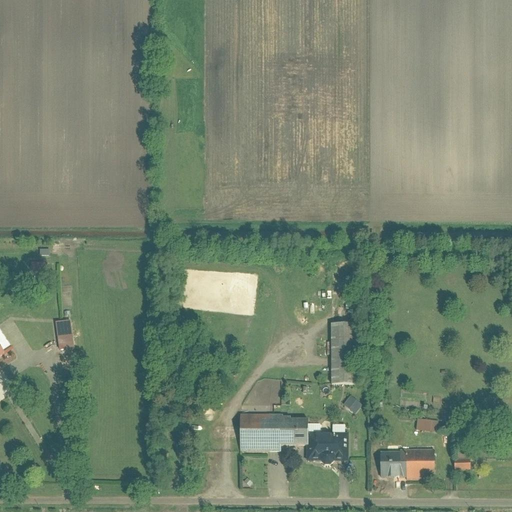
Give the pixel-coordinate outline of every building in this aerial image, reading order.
[(31,270),(31,283),(46,283),(47,271),(31,270)] [(12,319),(0,325),(0,368),(30,351),(12,319)] [(61,352),(76,350),(71,322),(56,324),(61,352)] [(359,323),(333,323),(333,384),(359,384),(359,323)] [(364,407),(353,397),(345,405),(356,415),(364,407)] [(312,433),(312,419),(294,419),(294,417),(244,416),(243,453),(286,453),(286,448),(312,448),(312,433)] [(442,423),(422,420),(420,433),(441,436),(442,423)] [(312,461),(350,462),(350,434),(312,433),(312,448),(312,461)] [(433,452),(380,452),(380,478),(433,478),(433,452)] [(474,461),(457,462),(458,471),(475,471),(474,461)]
